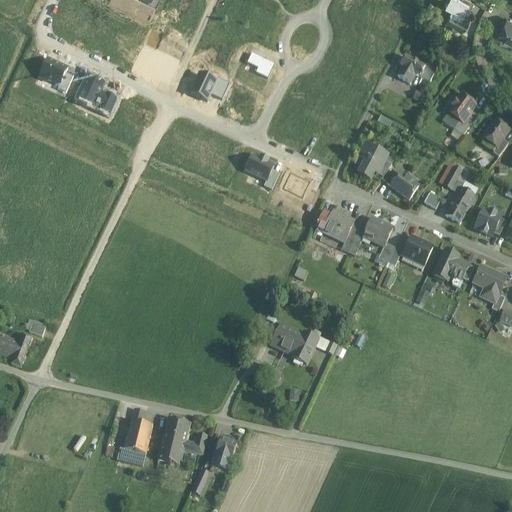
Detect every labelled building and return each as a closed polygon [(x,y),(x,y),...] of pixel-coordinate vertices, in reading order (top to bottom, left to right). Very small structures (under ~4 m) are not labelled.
[(458,0),(451,0),(447,8),(451,10),(451,9),(464,15),(467,9),(458,4),(460,1),(458,0)] [(473,3),(467,0),(460,0),(460,1),(458,4),(467,9),(469,10),(473,3)] [(464,15),(451,9),(451,10),(444,23),(450,26),(450,27),(452,28),(452,27),(461,32),(469,18),(464,15)] [(511,23),(506,20),(498,36),(511,43),(511,23)] [(424,69),(405,58),(400,67),(402,69),(397,78),(409,85),(415,76),(419,79),(424,69)] [(67,71),(48,63),(40,79),(47,82),(47,81),(60,86),(65,75),(67,71)] [(200,71),(190,94),(207,102),(211,94),(221,99),(228,84),(200,71)] [(73,79),(65,75),(60,86),(58,91),(66,95),(73,79)] [(424,97),(416,93),(413,98),(420,103),(424,97)] [(475,107),(461,97),(456,104),(454,103),(451,108),(452,109),(448,114),(460,123),(463,125),(466,121),(468,118),(467,117),(475,107)] [(463,125),(460,123),(453,132),(462,138),(472,125),(466,121),(463,125)] [(496,122),(482,139),(496,149),(502,141),(509,132),(496,122)] [(462,138),(454,132),(450,137),(458,143),(462,138)] [(502,141),(496,149),(492,154),(498,159),(508,145),(502,141)] [(387,157),(364,145),(358,157),(366,161),(358,175),(370,181),(373,173),(377,175),(384,162),(387,157)] [(246,174),(266,184),(272,172),(274,167),(253,157),(246,174)] [(392,166),(384,162),(377,175),(383,178),(388,171),(392,166)] [(454,168),(443,187),(451,191),(456,182),(462,172),(454,168)] [(397,178),(388,171),(383,178),(381,181),(390,188),(397,178)] [(278,176),(272,172),(266,184),(264,188),(271,191),(278,176)] [(418,188),(399,174),(397,178),(390,188),(409,201),(418,188)] [(456,182),(451,191),(458,195),(455,199),(469,207),(469,206),(474,196),(468,192),(470,188),(463,184),(463,185),(456,182)] [(440,201),(429,195),(423,204),(435,211),(440,201)] [(469,207),(455,199),(445,217),(459,225),(469,207)] [(489,214),(483,211),(474,230),(480,233),(480,234),(486,237),(486,236),(492,238),(493,235),(500,220),(501,219),(496,217),(496,215),(490,212),(489,214)] [(323,213),(316,230),(323,233),(331,217),(323,213)] [(354,224),(332,214),(331,217),(323,233),(323,234),(324,234),(324,233),(336,239),(336,240),(344,244),(345,244),(347,239),(354,225),(354,224)] [(393,230),(371,220),(366,231),(363,239),(383,249),(384,249),(386,245),(393,230)] [(506,223),(500,220),(493,235),(499,237),(506,223)] [(361,228),(354,225),(347,239),(354,242),(355,239),(356,239),(361,228)] [(366,231),(361,228),(356,239),(361,241),(363,239),(366,231)] [(354,242),(347,239),(345,244),(344,244),(341,252),(348,255),(354,242)] [(354,242),(348,255),(354,258),(361,241),(356,239),(355,239),(354,242)] [(432,249),(410,239),(402,257),(424,267),(432,249)] [(383,249),(378,260),(388,265),(394,252),(395,249),(386,245),(384,249),(383,249)] [(455,256),(445,251),(433,277),(447,283),(449,279),(454,281),(453,282),(452,285),(453,288),(457,290),(462,280),(468,268),(469,266),(453,259),(455,256)] [(400,255),(394,252),(388,265),(395,268),(400,255)] [(473,271),(468,268),(462,280),(468,283),(473,271)] [(506,280),(481,268),(473,285),(489,292),(485,301),(494,305),(495,305),(498,298),(506,280)] [(297,269),(295,277),(304,280),(307,272),(297,269)] [(416,302),(424,306),(429,294),(421,291),(416,302)] [(498,298),(495,305),(494,305),(491,310),(498,314),(504,301),(498,298)] [(501,310),(491,331),(509,339),(511,331),(511,327),(500,322),(504,312),(501,310)] [(511,315),(504,312),(500,322),(511,327),(511,315)] [(46,327),(33,322),(29,334),(42,339),(46,327)] [(294,332),(280,326),(270,347),(284,354),(294,332)] [(302,336),(294,332),(284,354),(292,357),(291,360),(306,367),(315,348),(318,341),(303,334),(302,336)] [(502,336),(496,334),(493,340),(491,345),(497,347),(502,336)] [(19,344),(0,336),(0,355),(13,360),(11,365),(21,369),(32,339),(23,335),(19,344)] [(329,344),(319,339),(318,341),(315,348),(325,353),(329,344)] [(336,347),(329,344),(325,353),(332,357),(336,347)] [(266,368),(260,365),(256,374),(262,376),(266,368)] [(275,372),(266,368),(262,376),(271,380),(275,372)] [(279,374),(275,372),(271,380),(278,383),(281,377),(279,374)] [(146,414),(134,411),(131,423),(143,426),(146,414)] [(188,426),(168,421),(164,436),(179,439),(178,447),(183,448),(185,442),(187,433),(188,426)] [(143,426),(131,423),(128,435),(125,448),(124,451),(146,457),(153,428),(143,426)] [(122,433),(119,447),(125,448),(128,435),(122,433)] [(179,439),(164,436),(163,443),(162,443),(157,463),(168,465),(168,466),(170,467),(170,466),(178,468),(182,453),(183,448),(178,447),(179,439)] [(206,438),(197,436),(195,445),(185,442),(183,448),(182,453),(201,457),(206,438)] [(236,447),(220,441),(213,463),(220,465),(218,470),(227,473),(230,465),(236,447)] [(146,457),(124,451),(121,451),(116,468),(134,473),(135,471),(142,472),(143,468),(146,457)] [(209,476),(201,472),(196,482),(204,486),(209,476)] [(204,486),(196,482),(191,494),(199,497),(204,486)]
